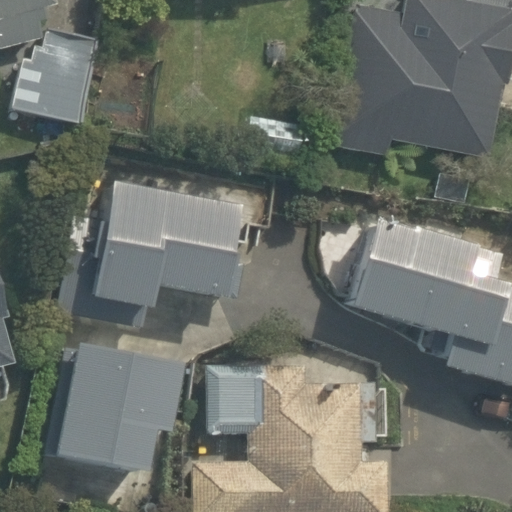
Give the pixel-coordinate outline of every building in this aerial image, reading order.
[(28,54),(72,38),(60,0),(0,0),(0,48),(1,49),(5,61),(28,54)] [(511,0),(471,0),(470,7),(425,0),(399,0),(399,9),(353,2),(331,147),(397,157),(398,146),(452,154),(448,179),(496,186),(511,84),(511,0)] [(72,38),(28,54),(17,116),(97,129),(113,41),(79,36),(72,38)] [(123,198),(103,311),(171,323),(175,298),(240,309),(256,220),(123,198)] [(511,261),(373,225),(349,316),(467,347),(458,382),(511,396),(511,289),(511,284),(511,261)] [(0,408),(7,408),(2,383),(38,376),(23,295),(0,299),(0,408)] [(163,490),(194,350),(131,336),(124,366),(85,357),(60,467),(163,490)] [(195,511),(401,511),(403,471),(370,469),(374,363),(258,358),(254,463),(198,461),(195,511)]
